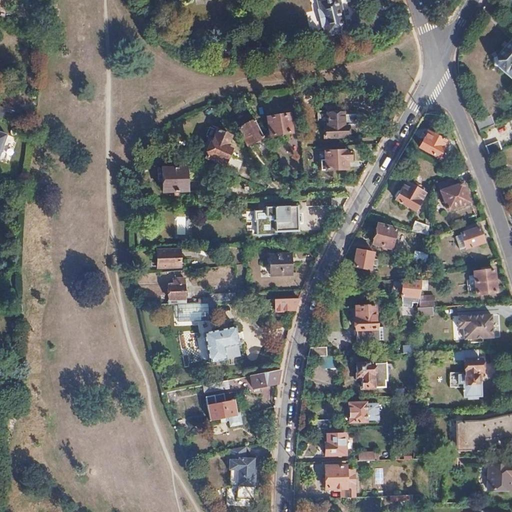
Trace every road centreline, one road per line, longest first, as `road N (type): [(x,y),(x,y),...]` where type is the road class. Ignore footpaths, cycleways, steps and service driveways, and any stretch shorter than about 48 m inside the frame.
road 1 (residential): [(364,194),(326,264),(294,359),(280,511)]
road 2 (residential): [(437,63),(511,256)]
road 3 (residential): [(437,63),(364,194)]
